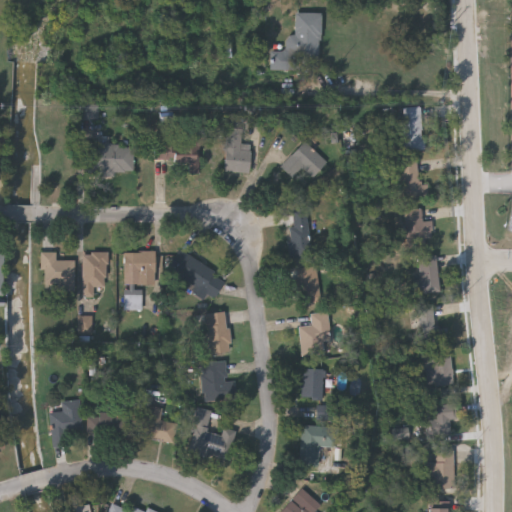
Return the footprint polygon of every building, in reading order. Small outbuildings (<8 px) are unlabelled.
[(320,14),(319,71),(270,70),(271,52),(285,52),(286,37),(294,37),(295,13),(320,14)] [(97,120),(82,120),(82,108),(97,108),(97,120)] [(402,151),(402,108),(421,108),(421,151),(402,151)] [(223,172),(226,129),(242,129),(241,146),(251,147),(250,174),(223,172)] [(199,176),(189,176),(189,162),(154,162),(154,139),(199,139),(199,176)] [(305,190),(280,169),(303,142),(328,164),(305,190)] [(133,173),(87,173),(87,144),(133,145),(133,173)] [(419,162),(419,199),(400,199),(400,162),(419,162)] [(290,258),(288,210),(308,209),(310,257),(290,258)] [(433,240),(405,241),(404,210),(422,210),(422,222),(432,221),(433,240)] [(210,300),(165,275),(178,251),(224,277),(210,300)] [(74,261),(74,291),(57,291),(57,285),(41,285),(41,253),(55,252),(55,261),(74,261)] [(135,285),(135,275),(123,275),(123,252),(155,252),(155,285),(135,285)] [(93,287),(93,297),(81,297),(81,253),(107,253),(107,287),(93,287)] [(436,255),(440,292),(411,295),(409,281),(420,280),(417,257),(436,255)] [(319,303),(301,303),(301,267),(319,267),(319,303)] [(140,296),(140,306),(124,306),(124,296),(140,296)] [(418,340),(418,305),(434,305),(434,340),(418,340)] [(204,314),(227,312),(230,354),(207,356),(204,314)] [(310,314),(327,313),(329,352),(300,353),(298,327),(310,327),(310,314)] [(450,350),(453,385),(424,387),(421,352),(450,350)] [(235,401),(203,401),(202,363),(224,362),(225,382),(234,382),(235,401)] [(324,400),(301,400),(301,370),(324,370),(324,400)] [(451,396),(454,436),(430,438),(427,398),(451,396)] [(65,447),(51,448),(49,403),(81,402),(82,435),(65,436),(65,447)] [(161,408),(160,422),(178,424),(176,443),(140,440),(143,406),(161,408)] [(230,461),(189,453),(197,408),(211,411),(207,430),(220,433),(221,428),(236,431),(230,461)] [(86,435),(86,413),(128,413),(128,435),(86,435)] [(338,428),(336,449),(319,448),(318,468),(297,466),(301,426),(338,428)] [(428,463),(434,463),(434,451),(454,451),(454,490),(428,490),(428,463)] [(314,511),(281,511),(301,488),(321,505),(314,511)]
